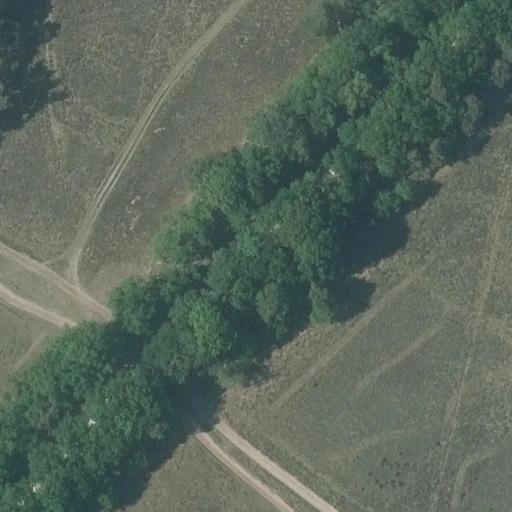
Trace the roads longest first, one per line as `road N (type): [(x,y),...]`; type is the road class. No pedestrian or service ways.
road 1 (track): [(0,511),(478,0)]
road 2 (track): [(309,511),(67,334)]
